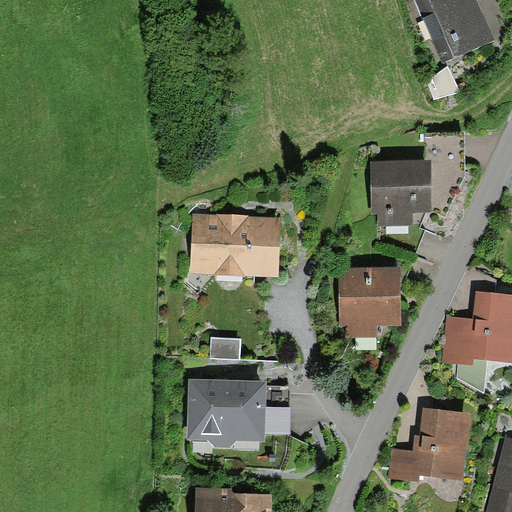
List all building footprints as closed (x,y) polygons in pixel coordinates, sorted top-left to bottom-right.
[(478,0),(415,0),(443,63),(496,40),(478,0)] [(437,98),(460,93),(456,73),(432,78),(437,98)] [(431,161),(432,212),(445,217),(467,174),(466,133),(425,133),(425,161),(431,161)] [(425,161),(370,162),(371,214),(378,213),(378,226),(414,225),(413,212),(432,212),(431,161),(425,161)] [(281,218),(193,214),(190,274),(279,277),(281,218)] [(400,270),(341,271),(341,333),(400,333),(400,270)] [(511,296),(478,293),(475,321),(446,317),(443,362),(458,365),(475,367),(476,359),(488,360),(511,362),(511,296)] [(240,340),(211,339),(211,358),(240,359),(240,340)] [(484,392),(488,360),(476,359),(475,367),(458,365),(456,378),(484,392)] [(268,381),(190,379),(189,440),(208,440),(215,446),(230,447),(238,441),(266,442),(266,435),(290,435),(291,386),(268,385),(268,381)] [(420,482),(420,474),(463,479),(470,412),(424,407),(421,435),(415,435),(413,450),(392,448),(388,479),(420,482)] [(511,511),(511,439),(506,437),(486,511),(511,511)] [(237,488),(196,487),(195,511),(272,511),(273,494),(237,493),(237,488)]
